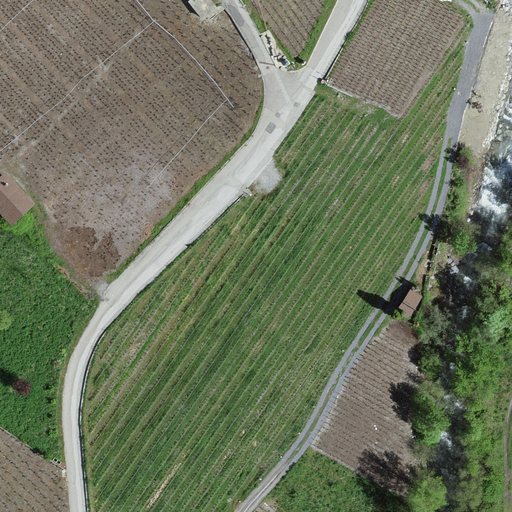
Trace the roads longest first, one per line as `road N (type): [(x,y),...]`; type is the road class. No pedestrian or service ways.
road 1 (track): [(250,511),(302,453),(424,252),(473,75),(479,30),(463,0)]
road 2 (unclassified): [(282,118),(90,333),(71,410),(75,511)]
road 3 (track): [(15,165),(66,254),(116,302)]
road 4 (unclassified): [(282,118),(352,0)]
road 5 (track): [(228,0),(260,46),(282,118)]
